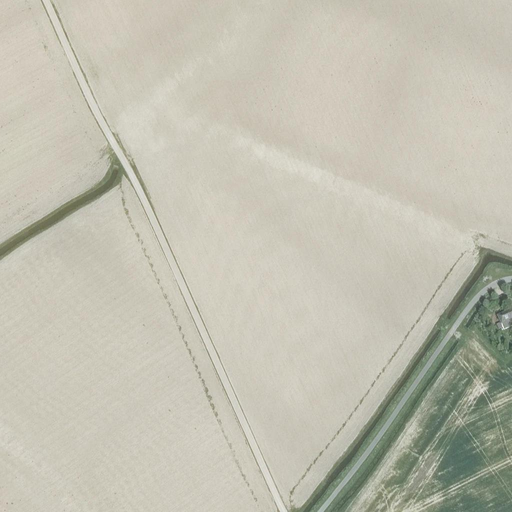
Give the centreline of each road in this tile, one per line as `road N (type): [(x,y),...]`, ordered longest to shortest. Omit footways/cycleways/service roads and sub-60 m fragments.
road 1 (track): [(45,0),(283,511)]
road 2 (unclassified): [(320,511),(467,309),(489,286),(511,278)]
